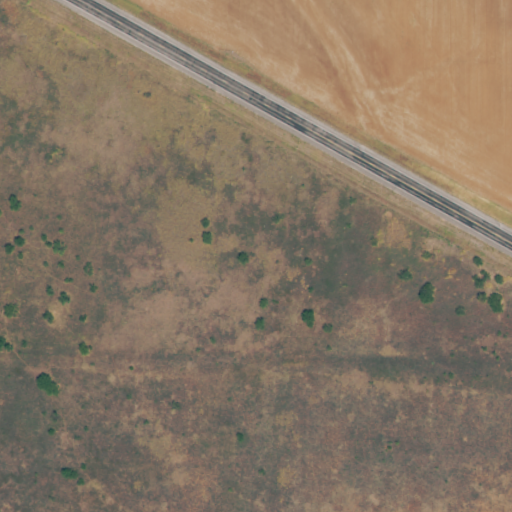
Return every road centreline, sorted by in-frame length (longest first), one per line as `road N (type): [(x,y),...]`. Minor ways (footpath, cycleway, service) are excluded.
road 1 (primary): [(83,0),(511,239)]
road 2 (residential): [(331,138),(208,511)]
